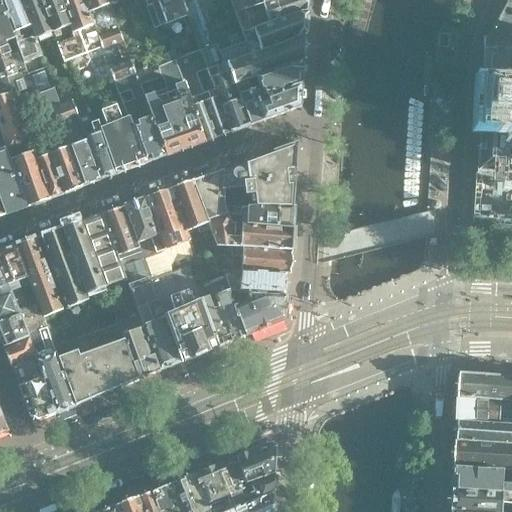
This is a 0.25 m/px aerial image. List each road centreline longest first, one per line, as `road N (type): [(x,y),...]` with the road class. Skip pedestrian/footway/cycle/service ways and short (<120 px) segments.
road 1 (residential): [(0,236),(293,129),(321,129)]
road 2 (residential): [(448,298),(466,51),(489,0)]
road 3 (tertiary): [(39,478),(298,374)]
road 4 (residential): [(321,129),(298,374)]
road 5 (tertiary): [(448,298),(321,344),(298,374)]
road 6 (residential): [(434,511),(445,349)]
road 7 (tertiary): [(298,374),(329,385),(445,349)]
road 8 (residential): [(298,374),(287,511)]
road 9 (residential): [(335,0),(321,129)]
